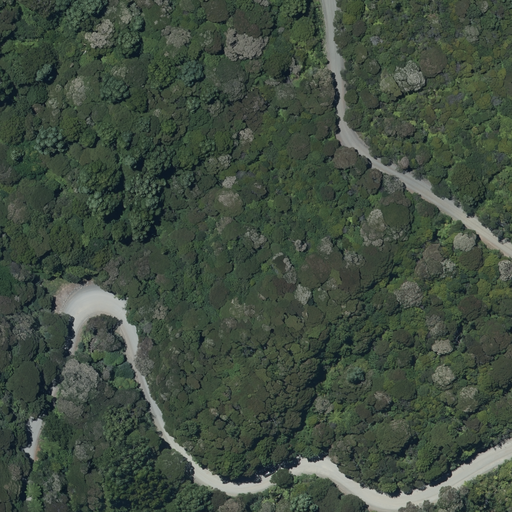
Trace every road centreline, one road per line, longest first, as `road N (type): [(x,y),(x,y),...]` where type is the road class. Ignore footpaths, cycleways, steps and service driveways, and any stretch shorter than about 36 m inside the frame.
road 1 (unclassified): [(25,511),(32,438),(71,314),(88,296),(126,314),(170,427),(189,457),(217,479),(242,483),(312,460),(375,496),(401,500),(511,445)]
road 2 (unclassified): [(511,250),(363,152),(340,103),(329,0)]
